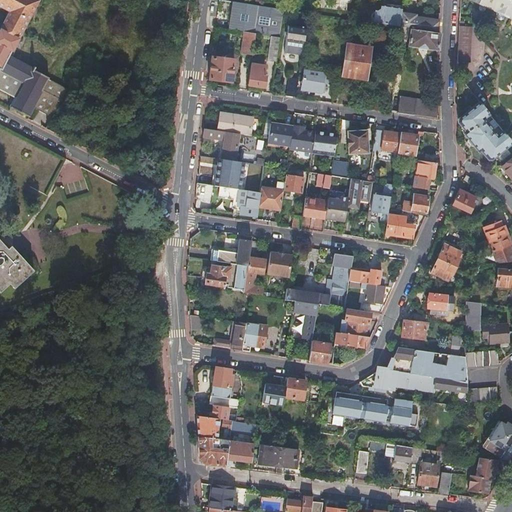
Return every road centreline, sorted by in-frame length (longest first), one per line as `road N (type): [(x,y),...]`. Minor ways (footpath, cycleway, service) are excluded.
road 1 (residential): [(417,252),(373,356),(352,371),(179,349)]
road 2 (residential): [(185,468),(495,511)]
road 3 (residential): [(447,127),(190,89)]
road 4 (residential): [(177,217),(417,252)]
road 5 (track): [(0,411),(26,387),(121,338),(179,333)]
road 6 (residential): [(0,113),(178,205)]
road 7 (track): [(163,334),(0,351)]
road 8 (residential): [(179,349),(177,217)]
road 9 (residential): [(447,127),(447,182),(417,252)]
road 10 (residential): [(447,0),(447,127)]
